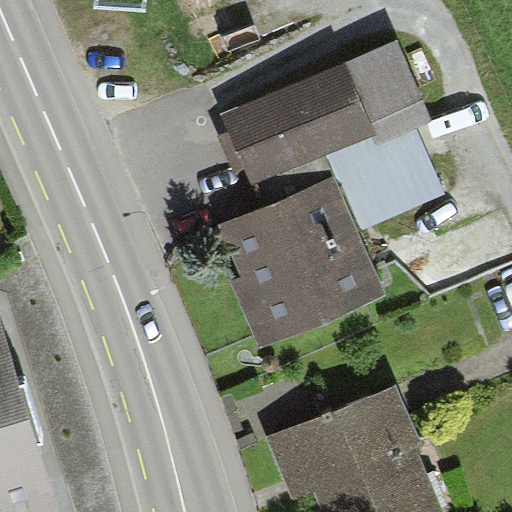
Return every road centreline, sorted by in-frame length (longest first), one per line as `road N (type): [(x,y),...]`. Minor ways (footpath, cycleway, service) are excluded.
road 1 (primary): [(0,10),(121,294),(189,511)]
road 2 (track): [(511,215),(415,0)]
